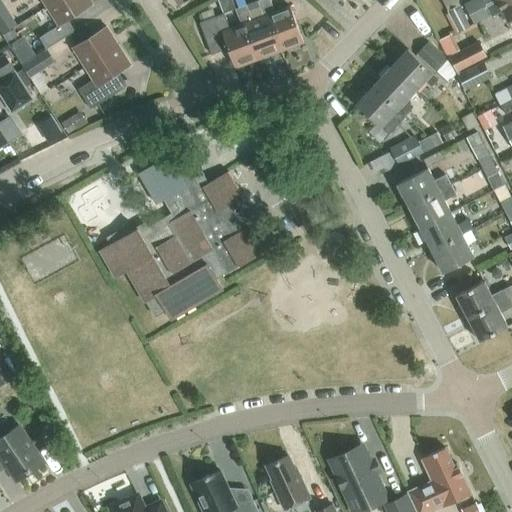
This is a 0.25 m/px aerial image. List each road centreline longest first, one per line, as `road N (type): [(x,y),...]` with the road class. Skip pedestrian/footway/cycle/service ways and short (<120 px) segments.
road 1 (unclassified): [(20,511),(136,452),(192,435),(278,418),(466,402)]
road 2 (unclassified): [(466,402),(298,96)]
road 3 (unclassified): [(218,97),(135,118),(0,187)]
road 4 (unclassified): [(298,96),(391,0)]
road 5 (unclassified): [(218,97),(180,66),(142,0)]
